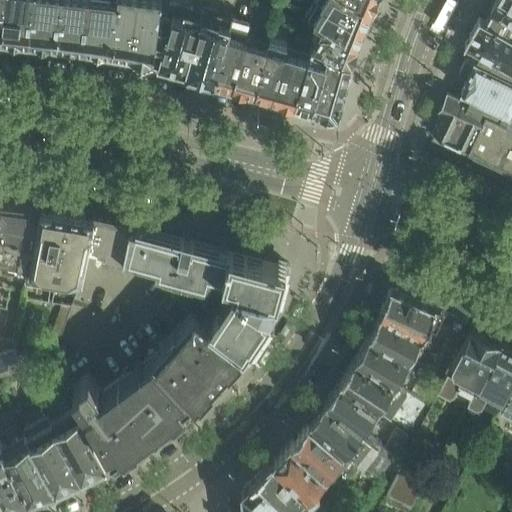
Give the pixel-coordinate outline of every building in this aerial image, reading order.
[(0,40),(27,42),(32,0),(4,0),(0,38),(0,40)] [(57,45),(62,0),(32,0),(27,42),(57,45)] [(84,48),(90,0),(62,0),(57,45),(84,48)] [(113,53),(119,0),(90,0),(84,48),(113,53)] [(155,60),(171,12),(173,4),(165,2),(162,11),(160,10),(160,0),(119,0),(113,53),(155,60)] [(362,23),(322,0),(281,0),(277,12),(285,14),(289,1),(306,10),(321,19),(356,39),(362,23)] [(371,5),(361,0),(322,0),(362,23),(363,24),(371,5)] [(489,21),(511,34),(511,0),(499,0),(499,1),(498,1),(493,9),(494,10),(489,21)] [(182,67),(198,15),(200,11),(173,4),(171,12),(155,60),(161,61),(182,67)] [(212,76),(226,32),(229,23),(230,21),(200,11),(198,15),(182,67),(212,76)] [(507,64),(511,55),(511,34),(489,21),(480,16),(466,42),(484,52),(499,59),(507,64)] [(356,39),(321,19),(311,38),(313,39),(329,47),(350,59),(351,60),(357,40),(356,39)] [(233,82),(248,29),(229,23),(226,32),(212,76),(233,82)] [(257,89),(272,36),(248,29),(233,82),(257,89)] [(274,93),(289,41),(272,36),(257,89),(274,93)] [(312,105),(325,60),(329,47),(313,39),(310,48),(296,100),(312,105)] [(296,100),(310,48),(289,41),(274,93),(296,100)] [(329,47),(325,60),(312,105),(334,111),(337,109),(351,60),(350,59),(329,47)] [(499,59),(484,52),(482,57),(496,64),(499,59)] [(511,110),(511,75),(507,73),(477,58),(475,60),(471,58),(466,59),(461,69),(464,75),(467,77),(466,79),(469,80),(464,91),(511,113),(511,110)] [(511,121),(450,93),(441,109),(443,110),(434,129),(485,153),(485,152),(511,164),(511,121)] [(30,270),(43,204),(0,198),(0,261),(0,262),(5,258),(12,259),(10,271),(17,273),(23,273),(29,274),(29,270),(30,270)] [(70,208),(43,204),(30,270),(55,275),(70,208)] [(81,279),(89,243),(97,212),(70,208),(55,275),(81,279)] [(123,258),(124,254),(131,220),(97,212),(89,243),(99,245),(98,248),(106,250),(105,254),(123,258)] [(194,308),(234,248),(131,220),(124,254),(194,308)] [(278,292),(290,271),(291,269),(291,268),(291,267),(291,266),(290,265),(289,263),(288,263),(287,262),(234,248),(194,308),(199,311),(244,346),(272,304),(273,302),(274,299),(275,296),(276,293),(278,294),(278,292)] [(464,317),(470,303),(405,275),(399,288),(391,285),(389,290),(379,312),(420,334),(425,336),(452,351),(468,319),(464,317)] [(155,351),(154,353),(196,398),(199,395),(201,397),(215,382),(213,380),(228,364),(230,365),(243,350),(241,349),(244,346),(199,311),(194,308),(187,316),(174,331),(178,334),(164,350),(159,355),(155,351)] [(369,332),(368,335),(408,358),(412,361),(417,349),(425,336),(420,334),(379,312),(369,332)] [(484,330),(471,324),(439,387),(452,393),(456,385),(464,389),(461,394),(470,399),(500,338),(498,333),(489,328),(484,330)] [(368,335),(355,356),(394,382),(399,386),(400,384),(404,375),(412,361),(408,358),(368,335)] [(503,401),(511,382),(511,342),(510,343),(500,338),(470,399),(481,405),(482,402),(498,410),(503,401)] [(0,349),(0,376),(22,371),(22,369),(41,364),(36,348),(17,353),(14,345),(0,349)] [(196,399),(196,398),(154,353),(103,390),(89,372),(74,383),(87,401),(84,403),(105,441),(115,458),(148,437),(147,435),(165,421),(167,423),(196,399)] [(342,377),(339,380),(342,382),(377,408),(382,411),(408,428),(425,401),(400,384),(399,386),(394,382),(355,356),(345,372),(342,377)] [(57,375),(52,366),(45,370),(50,379),(57,375)] [(325,400),(324,401),(362,429),(366,432),(373,423),(368,420),(377,408),(342,382),(339,380),(325,400)] [(511,382),(503,401),(510,405),(508,409),(511,411),(511,382)] [(309,420),(345,451),(349,455),(354,459),(376,474),(381,467),(384,470),(396,454),(395,453),(385,446),(366,432),(362,429),(324,401),(309,420)] [(107,460),(76,407),(51,421),(80,474),(107,460)] [(294,438),(291,440),(326,472),(328,473),(333,467),(342,474),(354,459),(349,455),(345,451),(309,420),(294,438)] [(80,474),(51,421),(26,435),(29,440),(55,485),(80,474)] [(397,425),(385,446),(395,453),(407,432),(397,425)] [(55,485),(29,440),(6,452),(28,495),(55,485)] [(291,440),(275,458),(309,495),(313,499),(321,490),(332,478),(329,475),(328,473),(326,472),(291,440)] [(3,446),(0,448),(0,503),(28,495),(6,452),(3,446)] [(275,458),(243,488),(292,507),(300,497),(304,502),(309,495),(275,458)] [(400,465),(385,494),(412,507),(427,478),(400,465)] [(292,511),(292,507),(243,488),(246,511),(292,511)]
